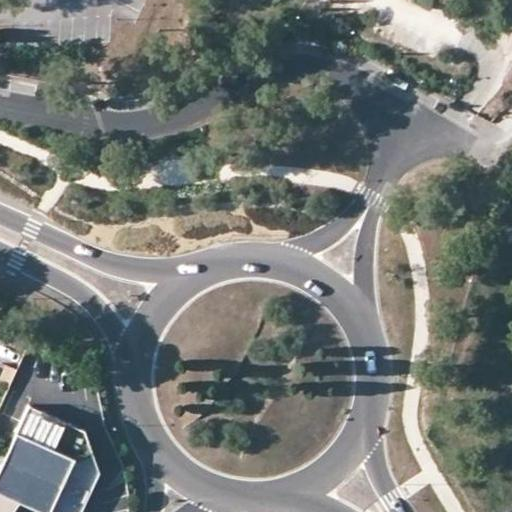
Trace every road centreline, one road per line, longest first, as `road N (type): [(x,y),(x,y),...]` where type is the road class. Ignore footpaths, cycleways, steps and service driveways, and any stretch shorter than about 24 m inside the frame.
road 1 (residential): [(0,101),(134,123),(191,113),(283,69),(323,71),(368,89),(387,112),(393,144),(381,181)]
road 2 (secondary): [(198,274),(126,268),(0,216)]
road 3 (secondary): [(0,252),(55,278),(99,313),(136,391)]
road 4 (residential): [(362,332),(368,229),(381,181)]
road 5 (residential): [(381,181),(331,232),(268,261)]
road 6 (secondary): [(198,274),(169,295),(146,330),(136,391)]
road 7 (secondary): [(278,493),(339,459),(367,409)]
road 8 (secondary): [(362,332),(324,284),(268,261)]
